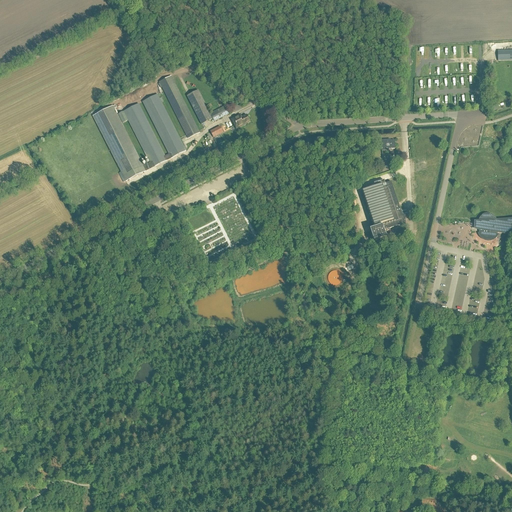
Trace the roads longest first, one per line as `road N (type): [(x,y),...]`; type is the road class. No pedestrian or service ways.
road 1 (tertiary): [(0,278),(261,145)]
road 2 (track): [(171,0),(393,86),(392,119)]
road 3 (tertiary): [(262,105),(164,45),(120,0)]
road 4 (unclassified): [(431,244),(493,260),(511,358)]
road 5 (tertiary): [(298,125),(460,114)]
road 6 (unclassified): [(460,114),(431,244)]
